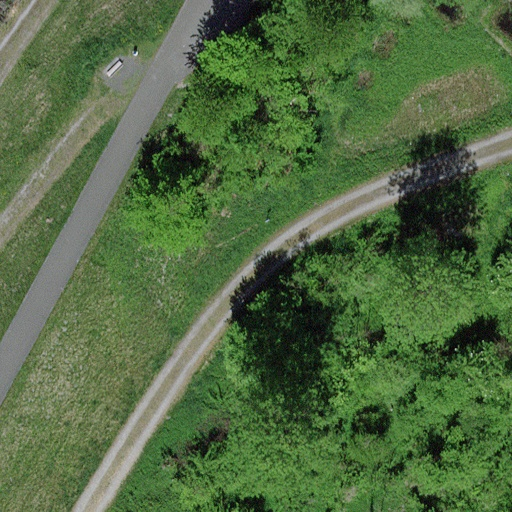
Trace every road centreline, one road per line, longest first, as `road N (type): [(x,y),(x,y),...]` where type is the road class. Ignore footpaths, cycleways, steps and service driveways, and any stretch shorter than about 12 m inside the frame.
road 1 (track): [(511,146),(302,262),(226,318),(110,511)]
road 2 (track): [(0,365),(199,0)]
road 3 (track): [(0,235),(199,0)]
